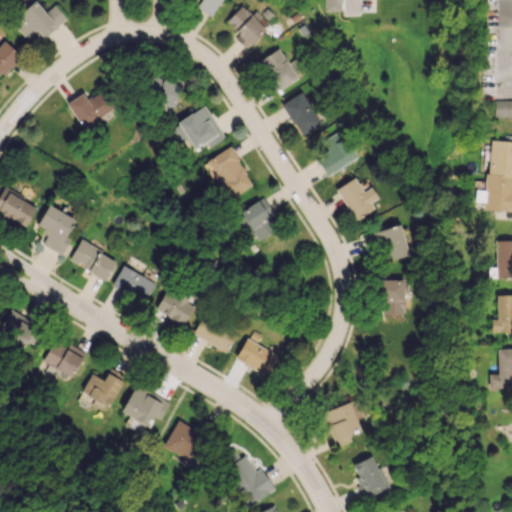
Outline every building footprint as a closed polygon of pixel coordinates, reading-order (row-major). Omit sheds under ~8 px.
[(65,18),(53,4),(45,12),(34,0),(10,22),(23,36),(32,28),(42,39),(65,18)] [(199,0),(196,7),(210,16),(219,0),(199,0)] [(370,0),(341,0),(340,0),(324,0),(324,8),(343,8),(343,13),(370,13),(370,0)] [(251,15),(240,5),(225,21),(238,34),(234,38),(245,49),(265,28),(251,15)] [(0,75),(20,57),(4,40),(0,43),(0,75)] [(296,78),(278,48),(255,61),(273,92),(296,78)] [(113,108),(101,90),(86,100),(81,92),(65,103),(81,128),(113,108)] [(281,102),(298,136),(319,125),(302,92),(281,102)] [(511,99),(493,100),(493,117),(511,116),(511,99)] [(176,122),(193,149),(204,142),(207,147),(223,137),(203,105),(176,122)] [(328,154),(316,159),(324,174),(354,159),(340,131),(321,140),(328,154)] [(511,141),(511,197),(510,211),(482,207),(491,139),(511,141)] [(251,185),(230,146),(205,160),(226,199),(251,185)] [(373,208),(369,202),(377,197),(370,186),(362,191),(353,177),(334,189),(354,220),(373,208)] [(34,206),(18,199),(20,194),(2,185),(0,189),(0,214),(25,226),(34,206)] [(258,241),(275,228),(267,218),(273,213),(261,196),(238,212),(258,241)] [(41,243),(60,255),(70,238),(65,235),(74,220),(47,204),(35,226),(47,233),(41,243)] [(385,261),(407,255),(399,224),(363,235),(368,252),(381,248),(385,261)] [(511,239),(494,240),(494,277),(511,276),(511,239)] [(116,257),(78,241),(68,261),(106,278),(116,257)] [(111,284),(144,301),(154,282),(121,265),(111,284)] [(402,278),(378,279),(379,315),(403,314),(402,278)] [(194,304),(167,287),(154,309),(181,325),(194,304)] [(511,294),(495,295),(495,319),(489,319),(490,332),(511,331),(511,294)] [(26,341),(32,344),(40,325),(7,312),(0,329),(0,335),(24,345),(26,341)] [(191,334),(226,351),(236,329),(202,312),(191,334)] [(277,353),(243,339),(234,360),(267,375),(277,353)] [(68,344),(66,348),(51,341),(41,362),(72,377),(84,351),(68,344)] [(511,348),(496,349),(497,374),(487,374),(488,388),(511,387),(511,348)] [(108,408),(92,399),(94,397),(82,390),(91,374),(103,380),(110,368),(126,377),(108,408)] [(154,416),(149,426),(121,410),(137,383),(170,402),(160,419),(154,416)] [(360,429),(348,401),(319,413),(333,447),(350,440),(348,435),(360,429)] [(203,451),(194,466),(162,447),(178,420),(195,430),(200,422),(215,431),(203,451)] [(239,459),(244,455),(274,489),(247,509),(214,464),(233,450),(239,459)] [(386,489),(372,455),(349,465),(364,498),(386,489)]
